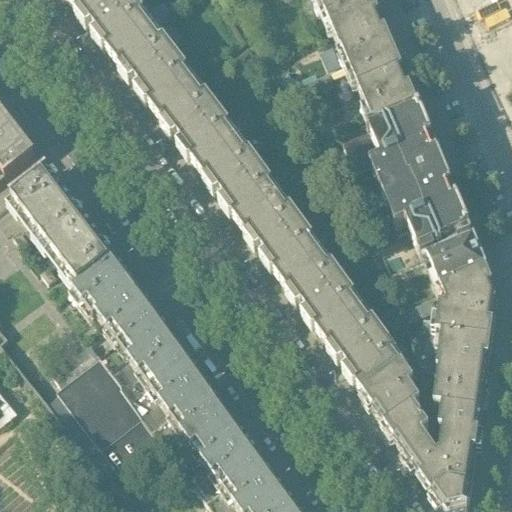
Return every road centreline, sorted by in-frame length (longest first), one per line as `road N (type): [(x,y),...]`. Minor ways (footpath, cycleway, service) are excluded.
road 1 (residential): [(406,511),(19,0)]
road 2 (residential): [(0,63),(331,511)]
road 3 (residential): [(511,174),(434,0)]
